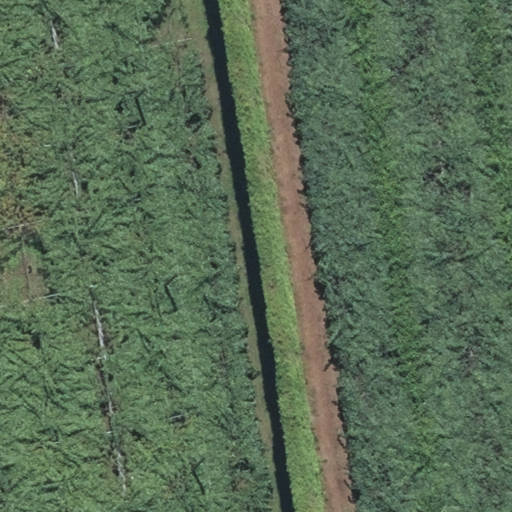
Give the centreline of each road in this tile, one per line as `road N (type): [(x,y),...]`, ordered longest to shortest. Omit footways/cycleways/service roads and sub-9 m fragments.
road 1 (track): [(373,511),(294,0)]
road 2 (track): [(210,0),(283,511)]
